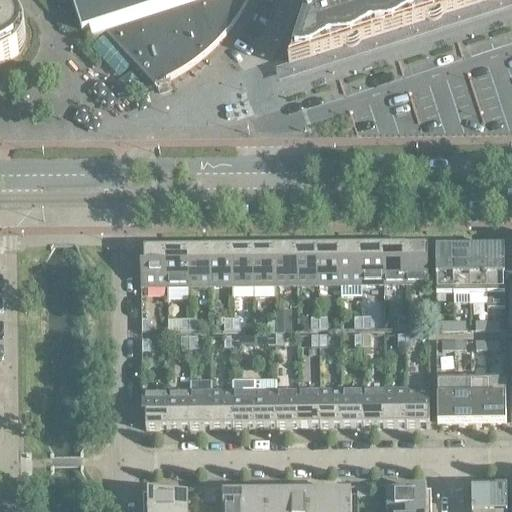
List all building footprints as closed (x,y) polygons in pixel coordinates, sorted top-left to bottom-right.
[(89,30),(181,0),(70,0),(81,30),(82,33),(83,32),(89,30)] [(107,36),(218,0),(181,0),(89,30),(92,39),(92,40),(107,36)] [(220,43),(227,36),(231,31),(234,26),(240,17),(243,12),(246,6),(249,0),(218,0),(107,36),(155,88),(168,82),(169,83),(174,80),(183,75),(188,71),(194,67),(199,63),(204,59),(206,57),(211,53),(216,48),(220,43)] [(386,35),(375,0),(326,0),(314,4),(313,1),(311,0),(306,0),(305,1),(304,2),(304,3),(303,4),(303,5),(303,6),(303,8),(304,9),(305,10),(307,11),(308,11),(295,50),(290,65),(316,57),(364,42),(386,35)] [(474,7),(471,0),(375,0),(386,35),(474,7)] [(21,24),(19,22),(17,20),(14,18),(11,16),(10,16),(5,13),(0,11),(0,66),(4,65),(9,63),(14,59),(19,56),(21,53),(23,51),(24,49),(25,47),(25,46),(25,45),(26,42),(26,40),(26,37),(26,35),(25,33),(25,30),(24,28),(23,26),(21,24)] [(428,288),(428,253),(428,249),(424,249),(424,250),(405,250),(406,288),(428,288)] [(384,288),(384,250),(362,251),(362,289),(384,288)] [(406,288),(405,250),(384,250),(384,288),(406,288)] [(276,289),(275,251),(253,252),(254,290),(276,289)] [(298,289),(297,251),(275,251),(276,289),(298,289)] [(319,289),(319,251),(297,251),(298,289),(319,289)] [(341,289),(340,251),(319,251),(319,289),(341,289)] [(362,289),(362,251),(340,251),(341,289),(362,289)] [(189,290),(189,252),(167,253),(167,291),(189,290)] [(211,290),(210,252),(189,252),(189,290),(211,290)] [(232,290),(232,252),(210,252),(211,290),(232,290)] [(254,290),(253,252),(232,252),(232,290),(254,290)] [(454,296),(453,252),(436,252),(436,297),(454,296)] [(471,296),(470,252),(453,252),(454,296),(471,296)] [(488,296),(487,252),(470,252),(471,296),(488,296)] [(505,275),(505,262),(504,252),(487,252),(488,296),(505,296),(505,275)] [(167,291),(167,253),(144,253),(144,267),(141,268),(141,291),(167,291)] [(363,333),(363,320),(355,321),(355,333),(363,333)] [(371,332),(371,320),(363,320),(363,333),(371,332)] [(406,332),(406,320),(398,320),(398,332),(406,332)] [(414,332),(414,320),(406,320),(406,332),(414,332)] [(320,333),(319,321),(311,321),(311,333),(320,333)] [(328,333),(327,321),(319,321),(320,333),(328,333)] [(189,334),(189,322),(181,322),(181,335),(189,334)] [(197,334),(197,322),(189,322),(189,334),(197,334)] [(233,334),(232,322),(224,322),(225,334),(233,334)] [(241,334),(240,322),(232,322),(233,334),(241,334)] [(276,336),(276,324),(268,324),(268,337),(276,336)] [(284,336),(284,324),(276,324),(276,336),(284,336)] [(500,334),(500,324),(488,325),(488,334),(500,334)] [(454,334),(454,325),(442,325),(442,334),(454,334)] [(466,334),(466,325),(454,325),(454,334),(466,334)] [(488,334),(488,325),(476,325),(476,334),(488,334)] [(276,348),(276,336),(268,337),(268,349),(276,348)] [(284,348),(284,336),(276,336),(276,348),(284,348)] [(363,350),(363,338),(355,338),(355,350),(363,350)] [(371,350),(371,338),(363,338),(363,350),(371,350)] [(406,350),(406,338),(398,338),(398,350),(406,350)] [(414,350),(414,338),(406,338),(406,350),(414,350)] [(320,351),(320,339),(312,339),(312,351),(320,351)] [(328,351),(328,339),(320,339),(320,351),(328,351)] [(190,352),(189,340),(181,340),(181,352),(190,352)] [(198,352),(197,340),(189,340),(190,352),(198,352)] [(233,352),(233,340),(225,340),(225,352),(233,352)] [(241,352),(241,340),(233,340),(233,352),(241,352)] [(454,354),(454,345),(442,345),(442,354),(454,354)] [(467,354),(467,345),(454,345),(454,354),(467,354)] [(488,354),(488,345),(476,345),(476,354),(488,354)] [(500,354),(500,345),(488,345),(488,354),(500,354)] [(507,426),(506,404),(506,382),(488,383),(489,427),(507,426)] [(455,427),(455,383),(437,383),(437,427),(455,427)] [(472,427),(472,383),(455,383),(455,427),(472,427)] [(489,427),(488,383),(472,383),(472,427),(489,427)] [(385,430),(385,392),(363,393),(364,431),(385,430)] [(407,430),(407,392),(385,392),(385,430),(407,430)] [(430,431),(429,392),(407,392),(407,430),(426,430),(426,431),(430,431)] [(277,431),(277,393),(255,394),(255,432),(277,431)] [(299,431),(299,393),(277,393),(277,431),(299,431)] [(321,431),(320,393),(299,393),(299,431),(321,431)] [(342,431),(342,393),(320,393),(321,431),(342,431)] [(364,431),(363,393),(342,393),(342,431),(364,431)] [(169,433),(168,394),(142,395),(143,418),(146,418),(146,433),(160,433),(169,433)] [(190,432),(190,394),(168,394),(169,433),(190,432)] [(212,432),(212,394),(190,394),(190,432),(212,432)] [(234,432),(233,394),(212,394),(212,432),(234,432)] [(255,432),(255,394),(233,394),(234,432),(255,432)] [(489,511),(489,489),(472,489),(472,507),(471,511),(489,511)] [(507,511),(507,489),(489,489),(489,511),(507,511)] [(369,499),(369,491),(357,491),(357,500),(369,499)] [(217,501),(217,493),(205,493),(205,501),(217,501)] [(431,511),(431,493),(387,494),(387,511),(405,511),(407,511),(406,511),(431,511)] [(187,511),(187,496),(143,497),(143,511),(187,511)] [(283,511),(283,497),(266,498),(266,511),(283,511)] [(308,511),(308,497),(283,497),(283,511),(308,511)] [(325,511),(325,497),(308,497),(308,511),(325,511)] [(351,511),(351,497),(325,497),(325,511),(351,511)] [(241,511),(241,498),(223,498),(223,511),(241,511)] [(266,511),(266,498),(241,498),(241,511),(266,511)]
